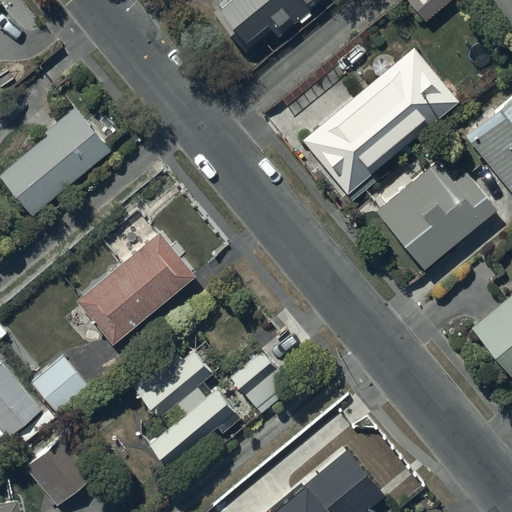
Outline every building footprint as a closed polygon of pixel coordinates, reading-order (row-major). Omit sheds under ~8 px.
[(217,0),(222,5),(216,11),(246,47),(272,26),(278,33),(299,16),(301,20),(312,11),(309,7),(317,0),(217,0)] [(411,0),(426,16),(444,0),(411,0)] [(413,42),(301,135),(353,197),(387,168),(380,160),(462,93),(449,77),(445,80),(413,42)] [(511,88),(463,129),(511,188),(511,88)] [(46,131),(0,167),(0,171),(31,210),(111,146),(105,139),(118,128),(102,107),(88,118),(76,102),(43,128),(46,131)] [(429,160),(375,205),(424,263),(496,202),(465,165),(456,173),(444,158),(434,166),(429,160)] [(173,242),(160,226),(75,295),(112,340),(196,270),(183,254),(186,251),(176,239),(173,242)] [(511,287),(471,322),(511,371),(511,287)] [(182,332),(127,378),(158,415),(177,399),(185,408),(149,438),(169,461),(218,420),(223,426),(240,412),(216,383),(212,386),(204,376),(213,368),(182,332)] [(261,345),(230,372),(255,402),(287,376),(261,345)] [(62,351),(30,377),(54,406),(86,380),(62,351)] [(1,358),(0,359),(0,423),(7,431),(40,403),(1,358)] [(65,427),(24,461),(56,501),(98,467),(65,427)] [(305,475),(259,511),(356,511),(383,490),(346,446),(307,478),(305,475)] [(0,511),(22,511),(19,494),(0,497),(0,511)]
